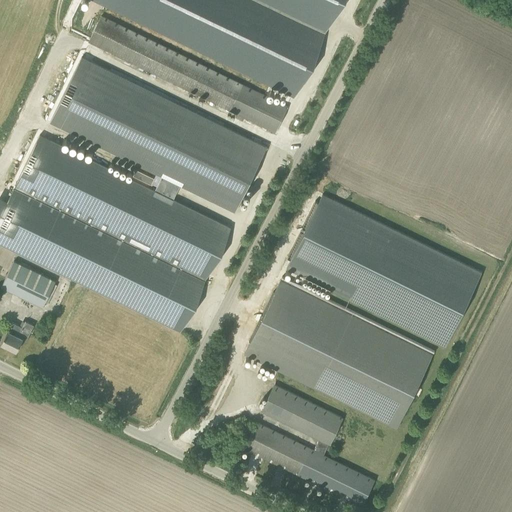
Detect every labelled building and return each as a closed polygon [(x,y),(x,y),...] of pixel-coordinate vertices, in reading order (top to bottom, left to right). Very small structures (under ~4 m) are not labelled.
[(95,0),(292,96),(338,0),(95,0)] [(89,41),(231,110),(238,114),(236,117),(242,120),(244,117),(274,131),(286,106),(243,85),(101,15),(89,41)] [(266,151),(268,147),(82,57),(51,122),(117,154),(124,157),(162,176),(180,185),(235,211),(265,151),(266,151)] [(228,226),(173,199),(180,185),(162,176),(155,190),(40,134),(3,210),(0,216),(0,242),(178,329),(228,226)] [(133,175),(152,184),(153,183),(152,183),(154,177),(136,169),(133,175)] [(482,272),(323,194),(318,202),(315,201),(302,228),(305,229),(304,232),(301,231),(287,258),(290,259),(286,268),(446,346),(482,272)] [(43,307),(46,300),(49,302),(57,285),(54,283),(56,281),(25,266),(14,260),(1,286),(43,307)] [(244,354),(397,428),(433,354),(281,280),(244,354)] [(25,321),(22,327),(11,322),(1,343),(17,351),(23,338),(26,340),(34,325),(25,321)] [(375,479),(324,455),(329,444),(330,444),(344,417),(275,384),(262,411),(320,439),(314,450),(257,422),(244,448),(362,505),(375,479)]
